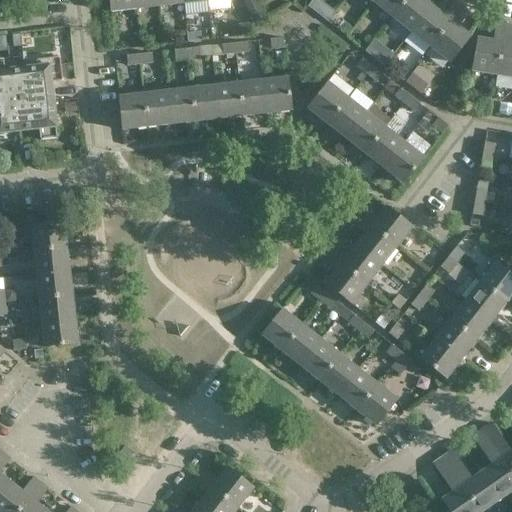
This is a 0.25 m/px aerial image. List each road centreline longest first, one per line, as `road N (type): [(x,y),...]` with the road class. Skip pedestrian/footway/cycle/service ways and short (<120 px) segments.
road 1 (residential): [(134,511),(211,416),(316,499),(334,504)]
road 2 (residential): [(334,504),(475,411),(511,376)]
road 3 (residential): [(91,177),(77,0)]
road 4 (residential): [(113,511),(15,431)]
